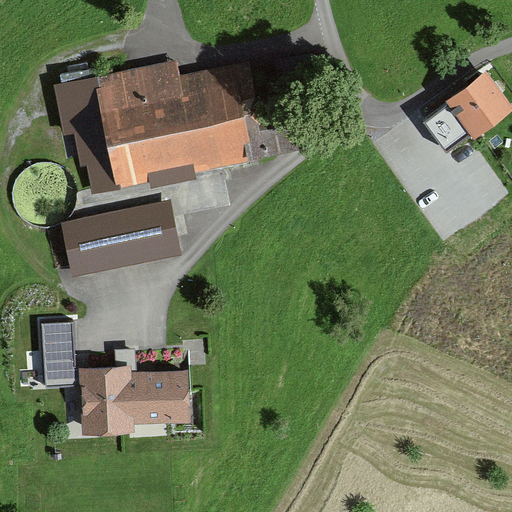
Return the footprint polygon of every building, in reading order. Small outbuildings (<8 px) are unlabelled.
[(174,64),(54,89),(70,165),(86,166),(91,192),(259,156),(241,71),(178,84),(174,64)] [(511,104),(511,99),(487,65),(447,94),(449,98),(425,116),(446,145),(464,132),(471,127),(475,132),(511,104)] [(167,201),(60,224),(71,277),(178,255),(167,201)] [(68,362),(77,362),(75,323),(44,324),(47,389),(69,388),(68,362)] [(129,366),(78,367),(79,432),(125,432),(125,418),(186,417),(185,375),(129,376),(129,366)]
